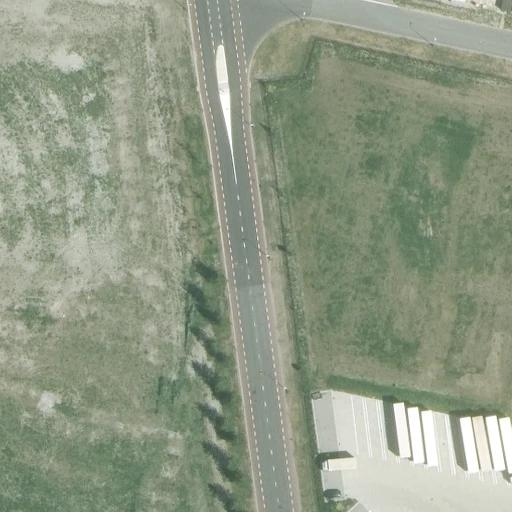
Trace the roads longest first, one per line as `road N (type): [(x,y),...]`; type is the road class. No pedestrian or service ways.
road 1 (unclassified): [(277,511),(227,145)]
road 2 (unclassified): [(222,8),(312,4),(511,46)]
road 3 (unclassified): [(222,8),(232,92),(227,145)]
road 4 (unclassified): [(202,11),(211,95),(227,145)]
